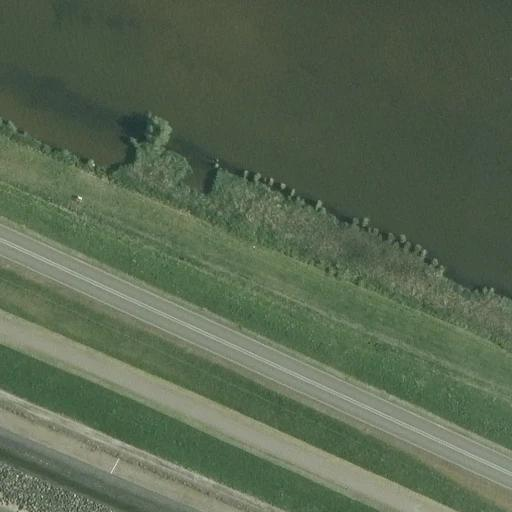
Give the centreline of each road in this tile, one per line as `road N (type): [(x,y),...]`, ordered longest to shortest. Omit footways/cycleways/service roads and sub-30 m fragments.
road 1 (trunk): [(511,473),(0,239)]
road 2 (unclassified): [(413,511),(0,328)]
